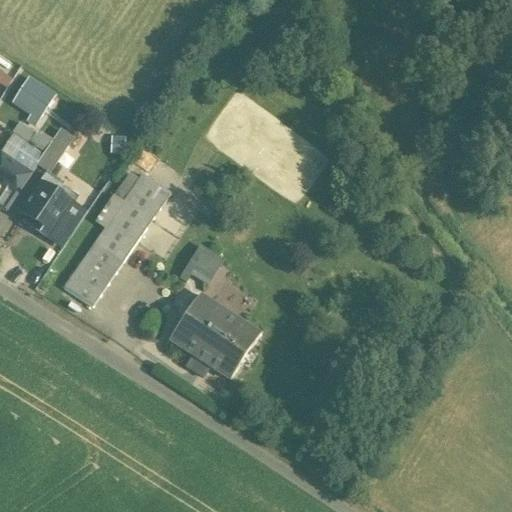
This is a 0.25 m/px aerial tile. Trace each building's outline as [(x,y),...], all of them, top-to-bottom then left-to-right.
[(0,71),(0,85),(7,88),(12,77),(0,71)] [(50,96),(29,82),(15,104),(33,116),(41,122),(45,116),(39,112),(50,96)] [(41,122),(33,116),(29,122),(37,128),(41,122)] [(45,158),(39,167),(50,175),(73,141),(61,133),(54,144),(46,156),(45,158)] [(54,144),(38,134),(31,145),(46,156),(54,144)] [(45,158),(14,138),(1,156),(32,176),(39,167),(45,158)] [(32,176),(1,156),(0,157),(0,185),(6,190),(8,186),(20,194),(32,176)] [(106,232),(140,182),(131,175),(96,225),(106,232)] [(106,232),(65,292),(93,310),(171,197),(143,178),(140,182),(106,232)] [(48,179),(23,216),(37,225),(33,230),(50,241),(72,207),(78,199),(48,179)] [(20,194),(8,186),(6,190),(0,200),(1,201),(0,201),(0,209),(7,213),(20,194)] [(72,207),(50,241),(62,249),(85,216),(72,207)] [(206,248),(182,280),(202,295),(226,263),(206,248)] [(261,338),(200,298),(191,313),(185,310),(180,318),(185,321),(170,343),(194,359),(187,369),(204,380),(211,370),(231,383),(261,338)]
